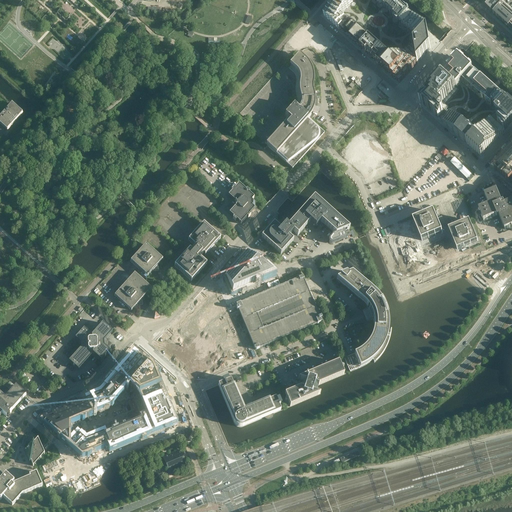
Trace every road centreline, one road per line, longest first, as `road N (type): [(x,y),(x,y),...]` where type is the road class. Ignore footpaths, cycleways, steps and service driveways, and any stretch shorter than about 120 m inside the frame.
road 1 (secondary): [(511,278),(463,344),(403,392),(227,467)]
road 2 (secondary): [(232,482),(405,410),(458,372),(511,305)]
road 3 (unclassified): [(192,387),(335,326),(308,264),(280,272),(240,240)]
road 4 (unclassified): [(322,149),(360,182),(377,223),(474,183)]
road 5 (unclassified): [(0,446),(40,403),(96,379),(140,333)]
road 6 (unclassified): [(240,240),(322,149)]
